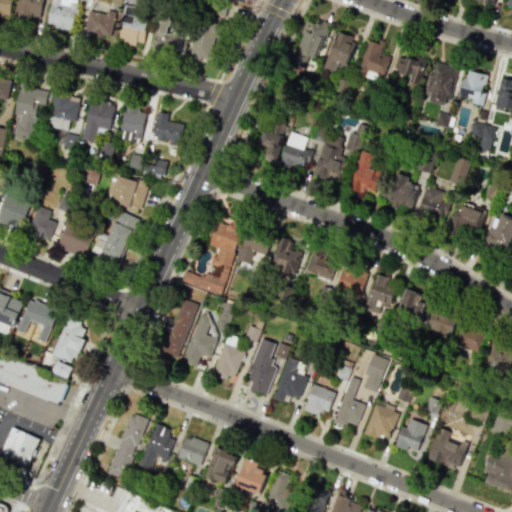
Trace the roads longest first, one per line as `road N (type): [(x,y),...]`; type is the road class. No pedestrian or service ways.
road 1 (residential): [(110,369),(475,511)]
road 2 (tertiary): [(136,309),(279,0)]
road 3 (residential): [(201,172),(368,231),(511,309)]
road 4 (residential): [(0,47),(235,98)]
road 5 (tertiary): [(45,511),(136,309)]
road 6 (residential): [(365,0),(511,44)]
road 7 (residential): [(0,253),(136,309)]
